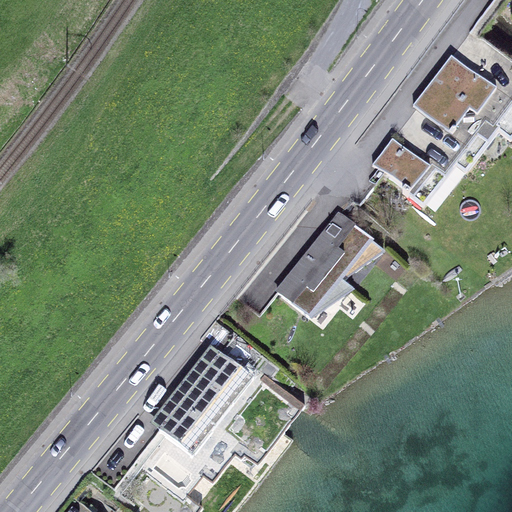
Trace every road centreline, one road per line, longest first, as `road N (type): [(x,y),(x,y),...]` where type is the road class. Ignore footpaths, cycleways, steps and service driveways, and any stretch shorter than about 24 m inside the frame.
road 1 (primary): [(421,0),(16,511)]
road 2 (track): [(337,114),(307,82),(354,0)]
